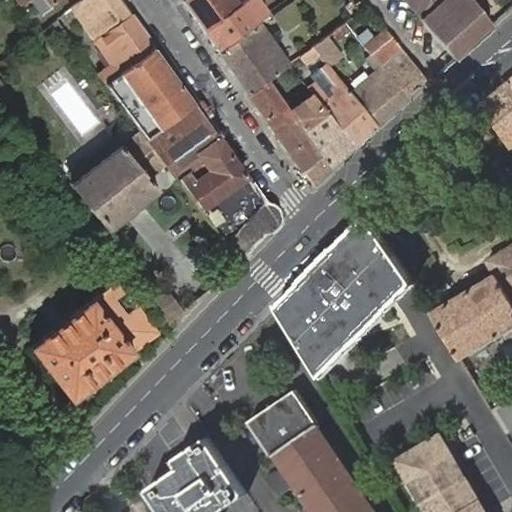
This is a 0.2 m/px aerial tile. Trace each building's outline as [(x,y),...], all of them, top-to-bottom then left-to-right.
[(56,0),(33,0),(41,11),(56,0)] [(79,0),(72,6),(86,25),(91,22),(100,34),(103,31),(129,13),(119,0),(79,0)] [(179,0),(200,28),(240,0),(179,0)] [(240,0),(200,28),(215,49),(265,13),(254,0),(240,0)] [(403,0),(418,18),(438,0),(403,0)] [(453,58),(489,25),(469,0),(438,0),(418,18),(453,58)] [(104,83),(153,47),(129,13),(92,39),(110,63),(96,73),(104,83)] [(259,23),(218,53),(247,94),(267,79),(287,63),(259,23)] [(362,45),(369,53),(391,36),(384,27),(362,45)] [(335,39),(330,33),(312,46),(317,52),(335,39)] [(407,98),(426,82),(396,43),(391,37),(391,36),(369,53),(370,54),(376,61),(407,98)] [(317,52),(312,46),(299,55),(305,63),(318,53),(317,52)] [(144,137),(194,103),(153,47),(104,83),(144,137)] [(375,126),(407,98),(376,61),(370,54),(369,53),(364,57),(375,70),(349,92),(375,126)] [(353,146),(375,126),(349,92),(326,64),(320,69),(333,86),(330,89),(333,94),(328,98),(315,81),(307,88),(312,93),(353,146)] [(267,79),(247,94),(277,135),(281,131),(295,119),(289,110),(267,79)] [(511,81),(484,105),(510,147),(511,145),(511,81)] [(289,110),(295,119),(330,168),(353,146),(312,93),(289,110)] [(235,258),(273,217),(262,201),(244,175),(194,103),(144,137),(198,209),(223,242),(235,258)] [(296,163),(313,185),(330,168),(295,119),(281,131),(277,135),(296,163)] [(118,144),(69,182),(106,229),(156,188),(132,159),(131,159),(118,144)] [(336,364),(417,283),(372,218),(282,308),(323,377),(336,364)] [(496,276),(435,313),(463,359),(511,330),(511,248),(488,263),(496,276)] [(41,337),(30,346),(69,399),(87,385),(95,379),(105,371),(113,366),(131,352),(157,332),(116,280),(89,300),(78,309),(41,337)] [(160,288),(144,301),(163,326),(179,314),(160,288)] [(493,411),(511,399),(511,388),(488,402),(493,411)] [(309,454),(330,440),(320,426),(323,424),(301,391),(253,422),(275,455),(277,454),(299,440),(309,454)] [(511,399),(493,411),(508,434),(511,431),(511,399)] [(249,493),(210,436),(201,442),(191,449),(230,507),(239,501),(249,493)] [(309,454),(286,469),(272,478),(284,496),(299,487),(315,511),(376,511),(330,440),(309,454)] [(277,454),(286,469),(309,454),(299,440),(277,454)] [(484,511),(442,440),(402,463),(430,511),(484,511)] [(179,468),(149,488),(164,511),(222,511),(230,507),(191,449),(175,460),(179,468)]
